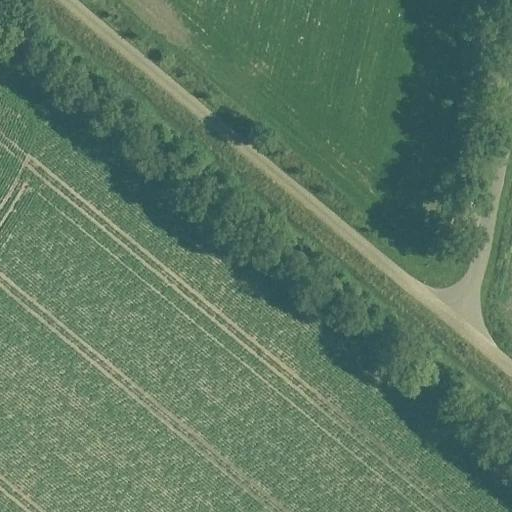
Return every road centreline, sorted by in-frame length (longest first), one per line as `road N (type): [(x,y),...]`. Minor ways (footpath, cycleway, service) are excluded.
road 1 (unclassified): [(458,310),(77,0)]
road 2 (unclassified): [(511,73),(458,310)]
